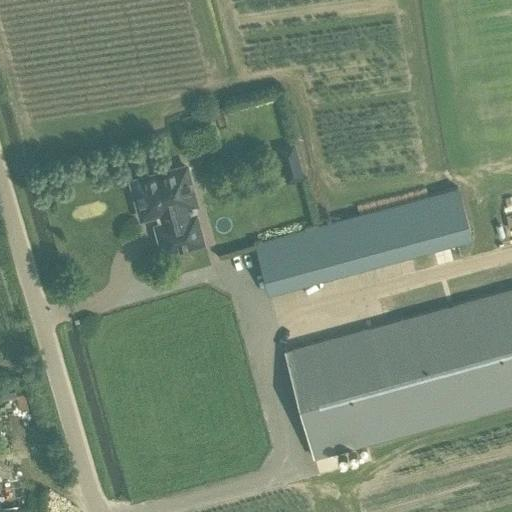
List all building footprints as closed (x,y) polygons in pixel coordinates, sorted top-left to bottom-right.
[(297,154),(294,143),(278,148),(281,159),(297,154)] [(185,166),(131,180),(133,187),(132,192),(133,197),(134,202),(136,206),(139,210),(140,213),(156,209),(161,213),(164,223),(156,225),(163,252),(202,242),(195,215),(189,216),(186,205),(195,202),(185,166)] [(288,183),(304,178),(301,167),(285,172),(288,183)] [(358,214),(255,242),(268,288),(371,260),(358,214)] [(511,287),(285,350),(314,456),(375,439),(511,401),(511,287)]
